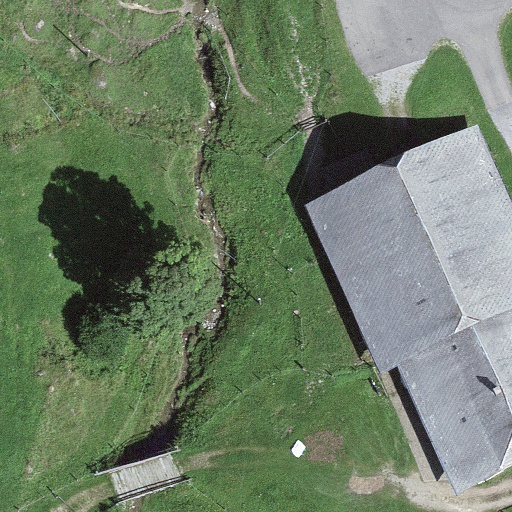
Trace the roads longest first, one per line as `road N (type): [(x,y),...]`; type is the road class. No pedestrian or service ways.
road 1 (track): [(511,487),(458,498),(296,455),(221,452),(107,486),(67,511)]
road 2 (track): [(481,0),(481,44),(511,119)]
